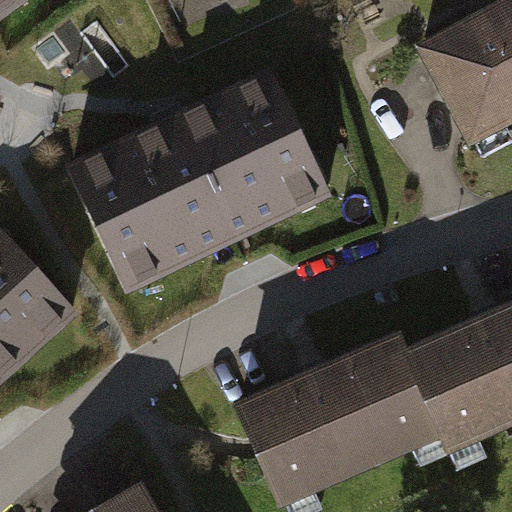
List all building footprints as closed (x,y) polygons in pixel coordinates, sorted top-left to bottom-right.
[(0,0),(0,24),(32,0),(0,0)] [(511,11),(416,68),(474,167),(511,145),(511,11)] [(175,106),(66,157),(125,294),(336,196),(269,62),(175,106)] [(0,381),(79,308),(0,224),(0,381)] [(447,463),(511,436),(511,315),(404,361),(442,449),(447,463)] [(276,511),(287,511),(442,449),(404,361),(398,345),(234,413),(276,511)] [(149,511),(132,483),(84,511),(149,511)]
